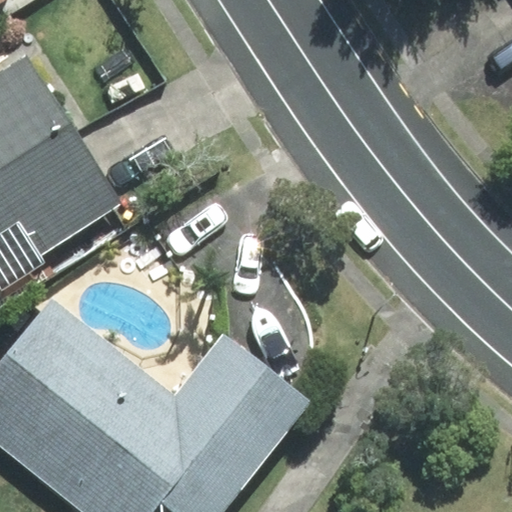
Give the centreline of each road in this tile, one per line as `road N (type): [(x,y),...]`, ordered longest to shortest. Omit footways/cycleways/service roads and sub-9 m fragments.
road 1 (residential): [(511,312),(354,134),(268,0)]
road 2 (unknown): [(456,252),(281,511)]
